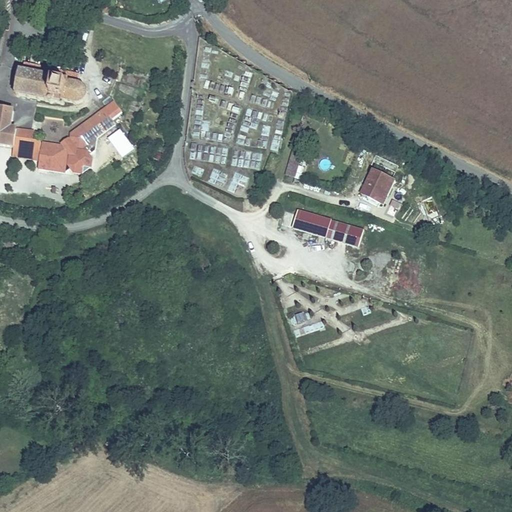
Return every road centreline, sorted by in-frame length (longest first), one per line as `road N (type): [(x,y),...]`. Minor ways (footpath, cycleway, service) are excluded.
road 1 (track): [(253,247),(300,440),(342,469),(452,511)]
road 2 (tertiary): [(511,189),(291,78),(249,52),(199,4)]
road 3 (residential): [(173,170),(87,223),(0,220)]
road 4 (residential): [(21,10),(58,6),(150,30),(184,24)]
road 5 (residential): [(173,170),(192,48),(184,24)]
